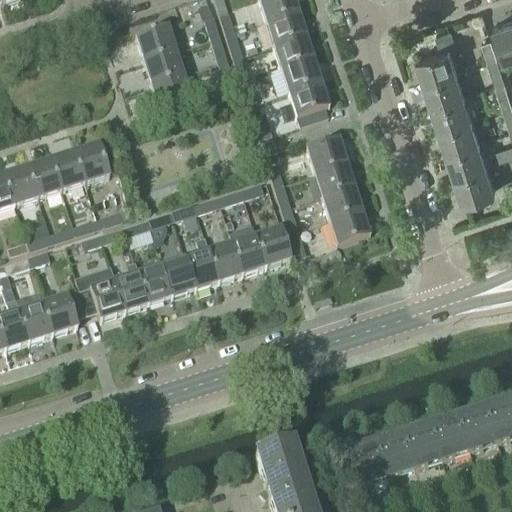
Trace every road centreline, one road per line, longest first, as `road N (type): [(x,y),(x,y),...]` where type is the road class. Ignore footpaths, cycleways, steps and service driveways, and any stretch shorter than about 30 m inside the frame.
road 1 (secondary): [(0,446),(454,307)]
road 2 (residential): [(454,307),(363,27)]
